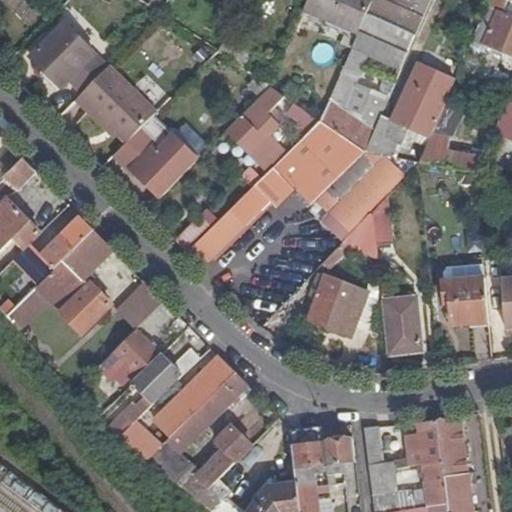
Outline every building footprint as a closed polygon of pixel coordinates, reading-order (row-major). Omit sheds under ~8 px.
[(313,0),(308,13),(360,38),(377,0),(313,0)] [(377,0),(360,38),(352,58),(323,124),(337,133),(367,154),(384,116),(387,110),(357,87),(371,56),(404,71),(434,0),(377,0)] [(511,2),(511,1),(509,0),(493,0),(468,60),(482,66),(489,50),(511,59),(511,18),(506,16),(511,2)] [(112,71),(98,57),(69,27),(35,61),(64,90),(72,82),(86,96),(112,71)] [(245,57),(252,44),(233,34),(227,47),(245,57)] [(160,115),(113,70),(112,71),(86,96),(79,104),(90,116),(94,112),(119,137),(129,147),(143,133),(160,115)] [(273,90),(261,82),(253,89),(264,99),(273,90)] [(384,116),(367,154),(394,159),(409,128),(434,139),(435,137),(449,105),(412,89),(398,122),(384,116)] [(230,133),(271,175),(289,157),(272,139),(286,125),(283,118),(276,111),(288,100),(273,90),(264,99),(230,133)] [(511,142),(511,99),(496,135),(511,142)] [(323,124),(296,106),(289,116),(301,125),(295,133),(305,141),(323,124)] [(94,112),(90,116),(116,140),(119,137),(94,112)] [(248,197),(189,255),(204,270),(292,183),(302,193),(307,189),(320,201),(367,154),(337,133),(323,124),(305,141),(289,157),(271,175),(248,197)] [(129,147),(119,157),(162,201),(201,162),(175,137),(162,152),(143,133),(129,147)] [(434,139),(423,164),(479,175),(486,159),(449,152),(454,140),(435,137),(434,139)] [(367,154),(320,201),(354,237),(376,213),(390,199),(423,164),(394,159),(367,154)] [(20,195),(40,176),(27,162),(8,182),(20,195)] [(390,199),(376,213),(380,246),(394,244),(390,199)] [(27,252),(43,236),(10,203),(0,212),(0,224),(0,225),(0,252),(4,257),(18,243),(27,252)] [(376,213),(354,237),(345,246),(380,258),(380,246),(376,213)] [(46,284),(98,235),(85,221),(34,271),(35,271),(46,284)] [(40,290),(54,305),(85,337),(114,309),(93,288),(98,283),(93,278),(117,255),(98,235),(46,284),(40,290)] [(444,275),(445,285),(488,280),(487,266),(449,270),(444,275)] [(46,284),(35,271),(24,282),(36,294),(40,290),(46,284)] [(370,296),(329,279),(326,289),(317,285),(313,294),(322,298),(312,322),(346,336),(350,328),(357,331),(370,296)] [(492,328),(488,280),(445,285),(446,306),(453,306),(455,327),(472,326),(471,329),(492,328)] [(383,285),(389,356),(425,354),(420,298),(392,301),(391,285),(383,285)] [(139,334),(144,330),(168,306),(149,287),(120,315),(139,335),(139,334)] [(9,320),(20,333),(54,305),(40,290),(36,294),(9,320)] [(155,341),(179,318),(168,306),(144,330),(155,341)] [(123,393),(161,356),(139,334),(139,335),(102,371),(123,393)] [(140,424),(203,363),(195,353),(176,370),(165,360),(136,387),(150,401),(141,410),(137,407),(113,431),(123,441),(140,424)] [(136,387),(165,360),(161,356),(123,393),(127,397),(136,387)] [(183,434),(239,378),(222,361),(183,400),(192,408),(175,425),(183,434)] [(184,457),(251,390),(239,378),(183,434),(170,447),(182,459),(184,457)] [(474,511),(463,419),(440,423),(420,425),(422,439),(414,439),(416,458),(425,457),(426,467),(419,468),(421,480),(427,479),(431,511),(419,511),(417,495),(402,497),(397,465),(387,467),(382,429),(367,430),(378,511),(474,511)] [(123,441),(132,449),(147,434),(149,433),(140,424),(123,441)] [(210,492),(253,450),(234,431),(219,446),(230,456),(207,478),(189,495),(199,503),(210,492)] [(303,511),(321,511),(321,502),(320,495),(332,494),(332,488),(319,489),(317,475),(322,474),(321,468),(329,467),(326,446),(324,431),(295,433),(301,489),(303,505),(303,511)] [(148,464),(151,466),(165,453),(147,434),(132,449),(148,464)] [(356,443),(326,446),(329,467),(331,477),(347,476),(347,466),(359,465),(356,443)] [(189,495),(207,478),(184,457),(182,459),(170,447),(165,453),(151,466),(189,495)] [(303,511),(303,505),(301,489),(271,492),(255,511),(303,511)] [(215,511),(223,505),(210,492),(199,503),(211,511),(215,511)] [(335,511),(334,500),(321,502),(321,511),(335,511)]
